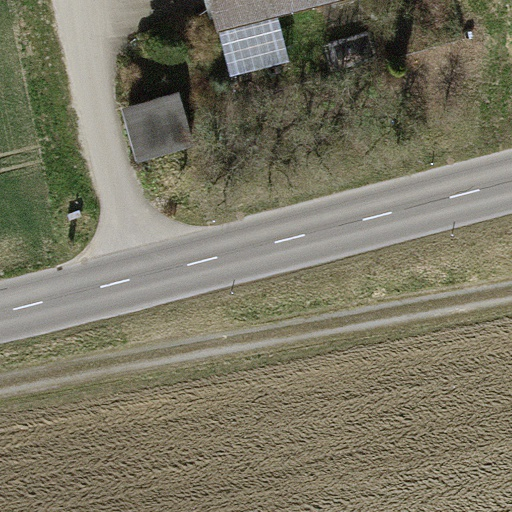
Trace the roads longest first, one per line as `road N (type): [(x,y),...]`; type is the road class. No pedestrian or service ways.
road 1 (tertiary): [(511,188),(0,321)]
road 2 (track): [(0,393),(511,298)]
